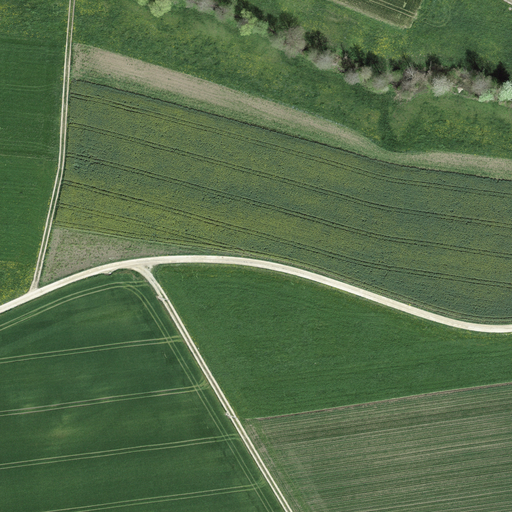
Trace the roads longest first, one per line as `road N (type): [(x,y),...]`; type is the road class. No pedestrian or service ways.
road 1 (track): [(0,307),(104,267),(213,258),(303,270),(444,321),(511,327)]
road 2 (track): [(31,293),(60,171),(71,0)]
road 3 (track): [(133,262),(159,291),(290,511)]
